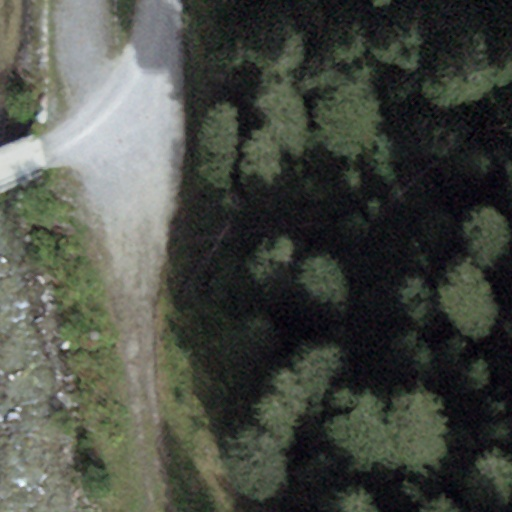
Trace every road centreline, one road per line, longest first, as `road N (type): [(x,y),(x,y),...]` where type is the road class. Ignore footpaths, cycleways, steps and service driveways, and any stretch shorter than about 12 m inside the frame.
road 1 (track): [(159,0),(144,62),(115,106),(0,167)]
road 2 (track): [(81,0),(90,121)]
